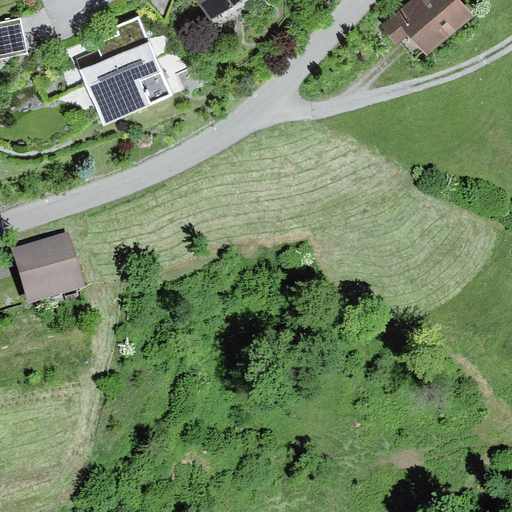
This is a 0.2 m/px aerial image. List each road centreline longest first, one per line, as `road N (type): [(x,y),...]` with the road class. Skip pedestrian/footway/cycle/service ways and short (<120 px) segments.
road 1 (unclassified): [(360,0),(271,108),(162,167),(0,225)]
road 2 (track): [(511,44),(419,88),(271,108)]
